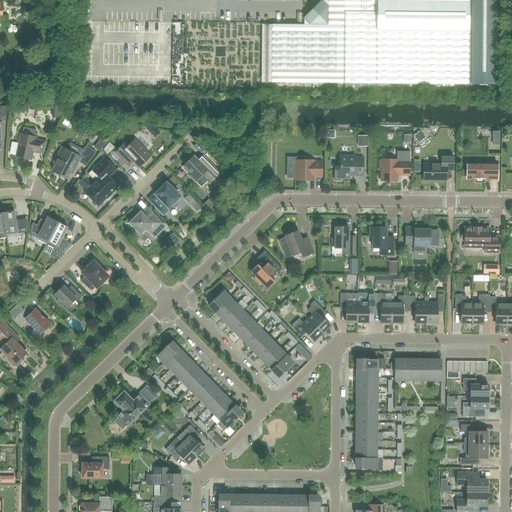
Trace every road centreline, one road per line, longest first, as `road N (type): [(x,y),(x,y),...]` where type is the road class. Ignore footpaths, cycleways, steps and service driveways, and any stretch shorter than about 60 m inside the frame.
road 1 (residential): [(175,297),(280,200),(511,202)]
road 2 (residential): [(53,511),(57,414),(164,308)]
road 3 (residential): [(504,511),(506,339)]
road 4 (residential): [(335,345),(343,338),(486,339)]
road 5 (residential): [(275,400),(175,297)]
road 6 (residential): [(164,308),(264,411)]
road 7 (residential): [(335,475),(204,474)]
road 8 (residential): [(96,228),(190,137)]
road 9 (residential): [(335,475),(335,345)]
